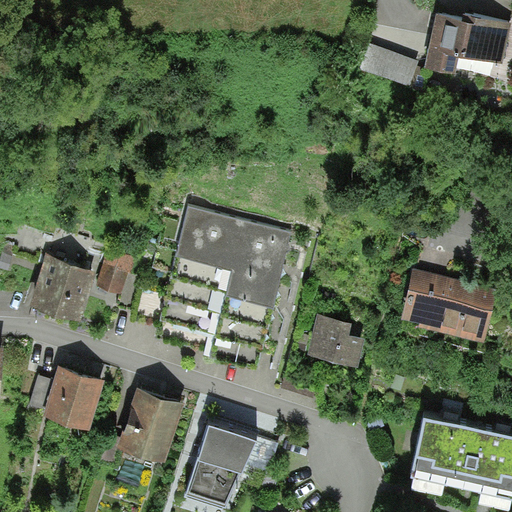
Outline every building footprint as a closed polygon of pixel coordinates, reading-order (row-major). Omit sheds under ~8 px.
[(422,60),(451,67),(452,61),(488,69),(491,57),(498,59),(507,20),(435,3),(422,60)] [(354,65),(406,85),(415,60),(364,41),(354,65)] [(206,353),(257,365),(291,227),(185,205),(176,248),(146,241),(130,313),(159,322),(157,334),(208,344),(206,353)] [(96,280),(121,289),(133,256),(109,246),(96,280)] [(45,252),(31,297),(81,312),(96,263),(46,248),(45,252)] [(421,316),(486,332),(498,282),(413,262),(401,309),(422,314),(421,316)] [(308,347),(359,357),(364,332),(349,329),(351,317),(315,310),(308,347)] [(44,407),(89,421),(105,373),(59,359),(54,374),(46,403),(44,407)] [(281,386),(314,394),(318,378),(286,369),(281,386)] [(30,399),(46,403),(54,374),(39,370),(30,399)] [(123,441),(167,454),(185,395),(137,380),(121,434),(119,439),(123,441)] [(478,494),(509,500),(511,487),(511,423),(421,406),(409,467),(413,468),(410,480),(442,486),(445,474),(481,481),(478,494)] [(278,439),(208,415),(186,494),(224,506),(241,464),(265,473),(267,467),(278,439)] [(119,439),(121,434),(108,430),(100,456),(117,461),(123,441),(119,439)] [(280,471),(267,467),(265,473),(261,484),(274,489),(280,471)]
